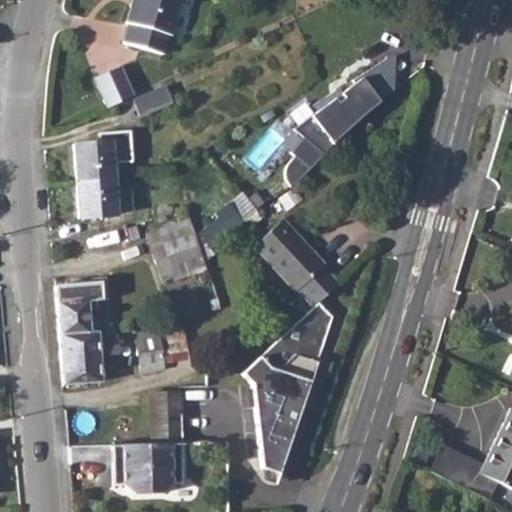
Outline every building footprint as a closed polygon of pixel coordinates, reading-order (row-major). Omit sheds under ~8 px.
[(126,24),(121,44),(172,58),(178,38),(169,35),(177,0),(129,0),(123,23),(126,24)] [(381,59),(299,132),(307,140),(278,166),(291,182),(403,83),(381,59)] [(92,77),(106,107),(133,95),(119,65),(92,77)] [(74,143),(76,181),(113,178),(112,163),(132,161),(131,130),(99,133),(99,142),(74,143)] [(113,178),(76,181),(79,219),(116,215),(116,214),(132,213),(131,192),(114,193),(113,178)] [(216,218),(198,233),(210,248),(255,210),(240,191),(213,214),(216,218)] [(252,246),(302,299),(332,279),(319,266),(322,263),(280,219),(252,246)] [(188,220),(158,230),(169,262),(158,266),(163,283),(175,278),(176,281),(205,270),(188,220)] [(332,279),(302,299),(310,308),(337,285),(332,279)] [(100,282),(54,286),(58,335),(89,332),(88,317),(102,316),(100,282)] [(264,466),(280,471),(326,337),(323,340),(331,316),(318,302),(241,371),(263,395),(246,445),(264,466)] [(155,327),(133,332),(142,373),(164,368),(163,367),(155,327)] [(89,332),(58,335),(59,346),(60,362),(98,358),(117,357),(115,332),(115,330),(89,332)] [(117,357),(98,358),(100,381),(118,379),(117,357)] [(98,358),(60,362),(61,384),(100,381),(98,358)] [(180,390),(149,391),(151,444),(182,443),(181,415),(180,390)] [(477,473),(502,485),(511,471),(511,408),(510,408),(477,473)] [(208,415),(181,415),(182,443),(189,443),(209,443),(208,415)] [(190,486),(189,443),(182,443),(151,444),(118,445),(117,487),(132,487),(140,496),(171,496),(176,486),(190,486)] [(511,471),(502,485),(511,489),(511,471)]
